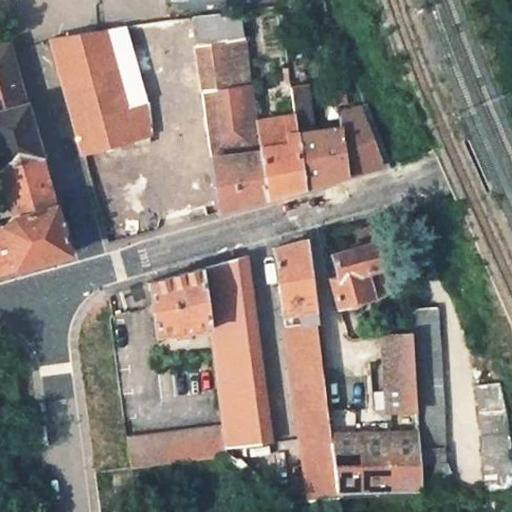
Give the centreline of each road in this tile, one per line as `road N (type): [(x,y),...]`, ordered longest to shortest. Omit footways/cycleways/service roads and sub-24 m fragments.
road 1 (secondary): [(40,289),(511,155)]
road 2 (unknown): [(398,187),(450,325),(467,466)]
road 3 (unknown): [(98,273),(34,53)]
road 4 (unclassified): [(40,289),(72,511)]
